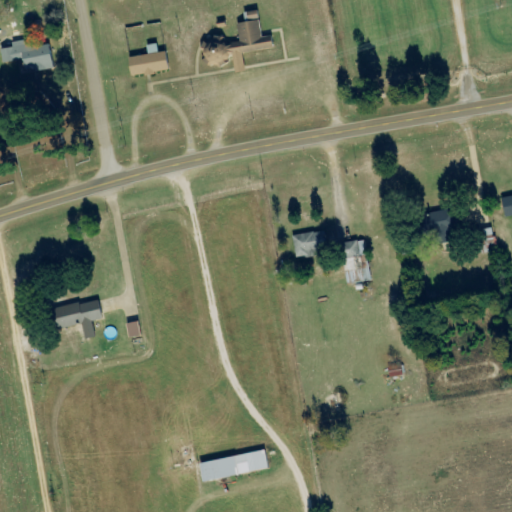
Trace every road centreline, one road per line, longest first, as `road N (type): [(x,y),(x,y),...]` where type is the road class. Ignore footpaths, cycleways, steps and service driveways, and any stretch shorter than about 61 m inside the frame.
road 1 (tertiary): [(0,215),(136,174),(511,101)]
road 2 (residential): [(171,167),(186,191),(223,360),(236,392),(294,472),(307,511)]
road 3 (residential): [(48,511),(0,244)]
road 4 (residential): [(136,174),(272,50)]
road 5 (residential): [(92,0),(106,183)]
